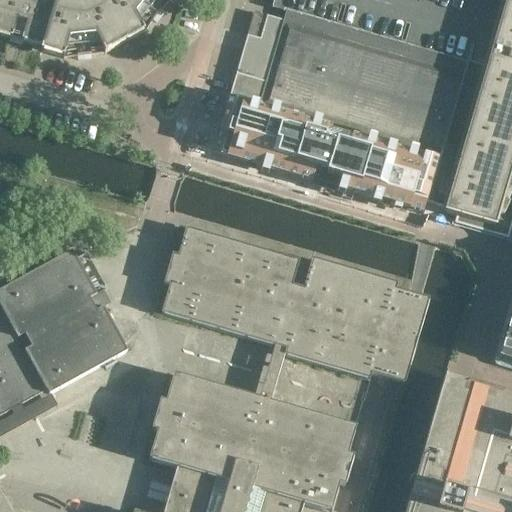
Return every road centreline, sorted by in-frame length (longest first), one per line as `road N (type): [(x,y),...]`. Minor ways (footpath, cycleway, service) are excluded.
road 1 (residential): [(140,90),(89,109),(0,84)]
road 2 (residential): [(140,90),(194,50),(216,0)]
